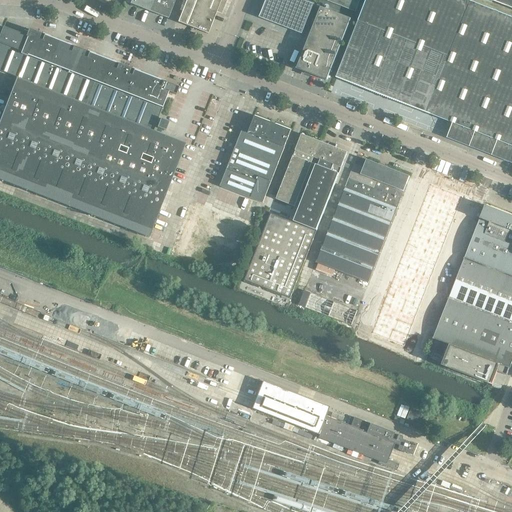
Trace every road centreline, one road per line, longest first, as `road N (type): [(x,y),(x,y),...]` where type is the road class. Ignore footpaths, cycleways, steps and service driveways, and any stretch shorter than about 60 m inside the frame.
road 1 (unclassified): [(511,179),(217,64)]
road 2 (unclassified): [(217,64),(35,0)]
